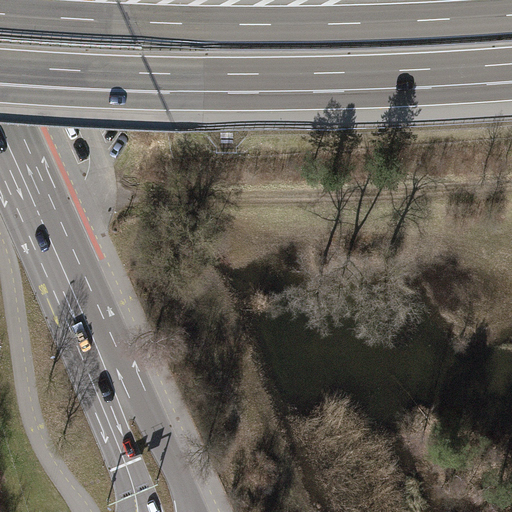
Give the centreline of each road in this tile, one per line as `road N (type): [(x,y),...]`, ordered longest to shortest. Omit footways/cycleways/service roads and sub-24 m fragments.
road 1 (motorway): [(511,14),(243,23),(0,12)]
road 2 (motorway): [(0,66),(243,75),(511,64)]
road 3 (primary): [(195,511),(0,80)]
road 4 (track): [(53,202),(310,198),(511,184)]
road 5 (primary): [(0,168),(126,464)]
